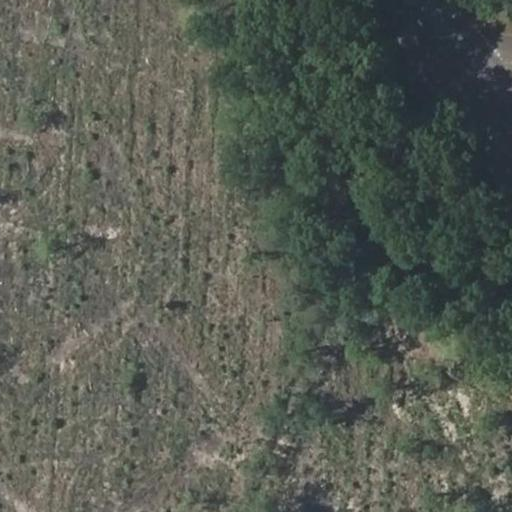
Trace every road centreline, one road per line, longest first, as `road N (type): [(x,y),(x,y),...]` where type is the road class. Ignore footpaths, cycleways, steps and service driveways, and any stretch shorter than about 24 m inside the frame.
road 1 (residential): [(355,306),(340,349),(137,511)]
road 2 (residential): [(491,511),(355,306)]
road 3 (residential): [(511,170),(355,306)]
